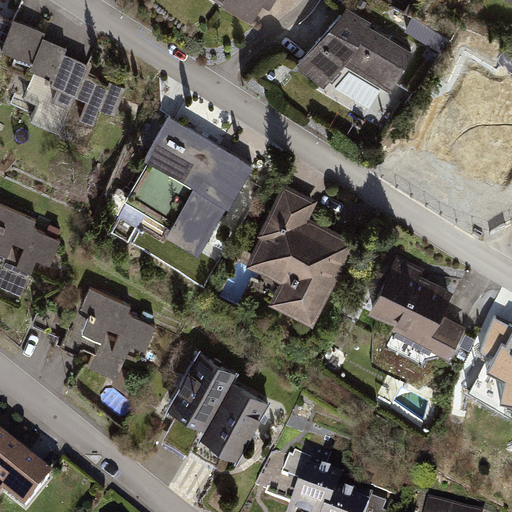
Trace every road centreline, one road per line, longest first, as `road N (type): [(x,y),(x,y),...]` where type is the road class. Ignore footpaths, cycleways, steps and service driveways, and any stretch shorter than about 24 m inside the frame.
road 1 (residential): [(64,0),(511,275)]
road 2 (residential): [(171,511),(0,377)]
